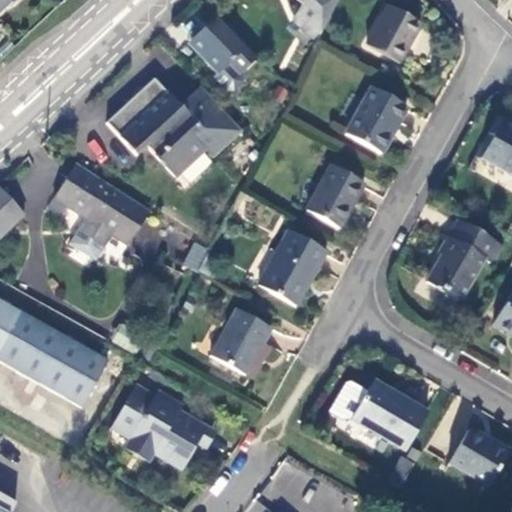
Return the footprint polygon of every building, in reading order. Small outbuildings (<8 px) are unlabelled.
[(0,0),(0,9),(9,0),(10,0),(12,1),(12,0),(0,0)] [(338,0),(297,0),(300,3),(298,11),(321,35),(338,0)] [(387,8),(366,45),(399,63),(419,26),(387,8)] [(321,35),(298,11),(294,19),(317,43),(321,35)] [(242,73),(257,59),(217,17),(193,39),(206,53),(201,59),(214,73),(212,77),(226,92),(233,92),(242,82),(242,73)] [(187,45),(201,59),(206,53),(193,39),(187,45)] [(214,157),(243,129),(201,86),(180,105),(154,79),(108,123),(139,156),(154,142),(162,150),(158,155),(177,176),(207,150),(214,157)] [(406,109),(372,89),(345,136),(380,156),(406,109)] [(511,178),(511,125),(502,120),(480,160),(511,178)] [(111,235),(128,246),(150,212),(76,164),(55,199),(86,219),(79,231),(103,247),(111,235)] [(364,185),(332,167),(306,212),(338,230),(364,185)] [(0,238),(22,217),(0,192),(0,238)] [(243,216),(251,198),(240,192),(230,211),(243,216)] [(501,246),(458,222),(438,255),(442,257),(426,284),(459,303),(483,262),(490,265),(501,246)] [(94,261),(103,247),(79,231),(69,246),(94,261)] [(288,232),(259,287),(295,307),(326,253),(288,232)] [(186,264),(200,271),(210,251),(197,243),(186,264)] [(511,292),(493,326),(511,337),(511,292)] [(109,363),(0,301),(0,364),(81,410),(109,363)] [(271,329),(236,310),(210,358),(244,377),(271,329)] [(142,336),(120,323),(112,337),(135,350),(142,336)] [(374,382),(369,388),(398,405),(401,397),(374,382)] [(405,452),(428,413),(401,397),(398,405),(369,388),(367,393),(352,383),(345,386),(329,414),(340,421),(351,421),(405,452)] [(154,398),(136,387),(111,429),(129,441),(125,449),(149,463),(154,455),(182,472),(197,445),(202,447),(212,432),(179,412),(154,398)] [(158,391),(154,398),(179,412),(183,405),(158,391)] [(488,488),(508,453),(491,443),(490,444),(469,431),(449,465),(488,488)] [(402,484),(411,467),(401,461),(392,478),(402,484)]
